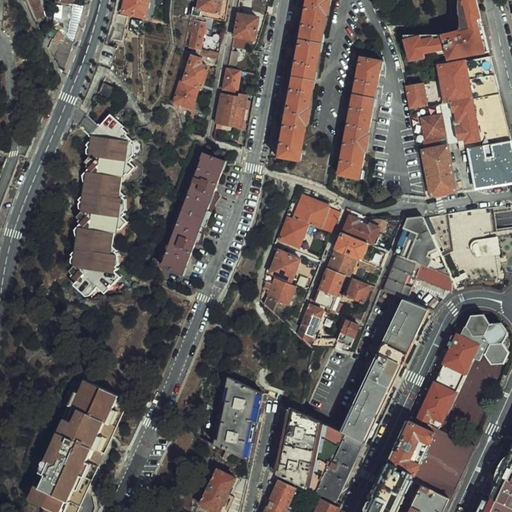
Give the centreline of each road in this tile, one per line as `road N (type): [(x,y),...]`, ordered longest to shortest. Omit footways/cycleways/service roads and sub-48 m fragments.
road 1 (residential): [(286,0),(231,230),(112,511)]
road 2 (primary): [(7,252),(99,0)]
road 3 (residential): [(352,511),(445,318),(478,298)]
road 4 (unknown): [(310,162),(351,0)]
road 5 (residential): [(511,195),(407,210),(346,202)]
road 6 (residential): [(0,193),(14,153),(0,40)]
road 7 (residential): [(456,511),(511,389)]
